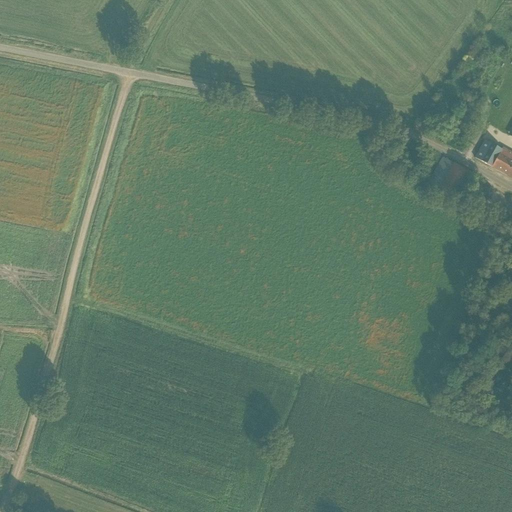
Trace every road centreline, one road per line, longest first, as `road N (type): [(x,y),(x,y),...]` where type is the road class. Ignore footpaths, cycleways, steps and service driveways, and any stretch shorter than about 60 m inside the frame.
road 1 (track): [(4,511),(128,73),(166,0)]
road 2 (unclassified): [(511,188),(383,125),(0,48)]
